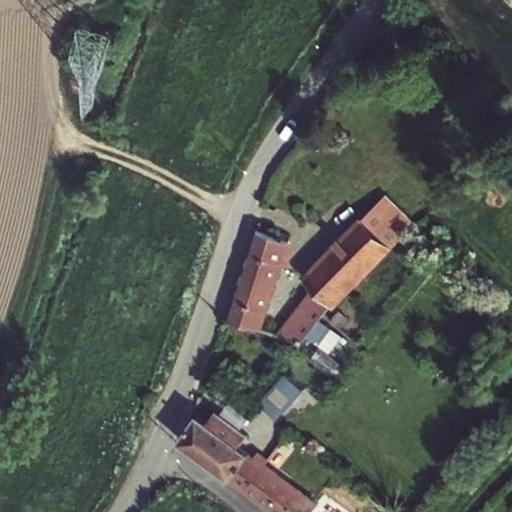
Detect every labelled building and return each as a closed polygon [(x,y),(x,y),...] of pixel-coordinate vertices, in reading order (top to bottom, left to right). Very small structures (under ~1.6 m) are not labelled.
[(298,330),(319,336),(347,301),(428,226),(399,196),(325,271),(334,280),(298,330)] [(242,310),(274,321),(305,232),(272,221),(242,310)] [(258,402),(278,418),(303,387),(283,371),(258,402)] [(263,442),(252,433),(260,422),(231,400),(221,413),(215,408),(198,431),(244,467),(263,442)] [(263,442),(244,467),(286,498),(305,474),(263,442)] [(319,511),(333,495),(305,474),(286,498),(304,511),(319,511)]
